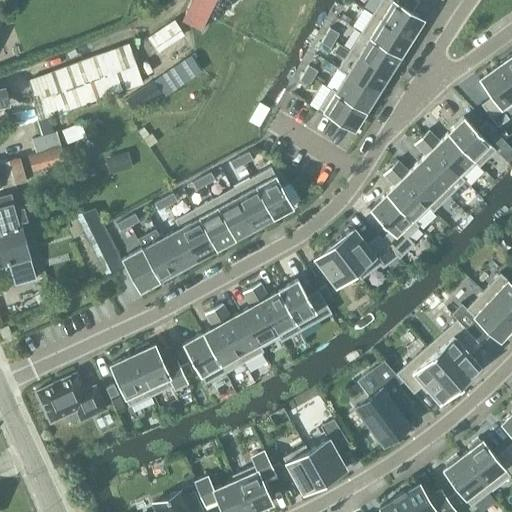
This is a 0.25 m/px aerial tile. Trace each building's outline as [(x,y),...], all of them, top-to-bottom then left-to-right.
[(200,29),(214,0),(192,0),(182,21),(200,29)] [(379,0),(372,12),(411,37),(423,18),(411,10),(418,0),(417,0),(379,0)] [(372,12),(361,31),(400,55),(411,37),(372,12)] [(342,13),(339,18),(347,23),(350,18),(342,13)] [(174,21),(147,38),(157,53),(183,35),(174,21)] [(329,27),(325,34),(334,40),(339,32),(329,27)] [(361,31),(349,49),(388,74),(400,55),(361,31)] [(334,40),(325,34),(321,42),(330,47),(334,40)] [(37,118),(48,116),(50,115),(118,91),(143,82),(128,42),(103,52),(69,64),(70,66),(28,81),(32,94),(37,116),(37,118)] [(337,68),(345,74),(346,73),(377,92),(388,74),(349,49),(337,68)] [(511,81),(511,53),(499,63),(511,81)] [(201,71),(191,54),(125,97),(133,110),(162,92),(164,96),(201,71)] [(504,110),(511,104),(511,81),(499,63),(478,77),(491,95),(493,94),(504,110)] [(304,72),(313,77),(317,70),(308,65),(304,72)] [(346,73),(345,74),(335,90),(334,91),(365,110),(377,92),(346,73)] [(334,91),(335,90),(331,87),(318,108),(353,129),(365,110),(334,91)] [(0,102),(9,101),(6,89),(0,90),(0,102)] [(504,111),(504,110),(493,94),(491,95),(481,103),(497,126),(509,117),(504,111)] [(255,111),(249,121),(255,125),(259,126),(261,122),(269,108),(263,104),(260,102),(255,111)] [(463,116),(447,132),(472,158),(476,162),(479,165),(496,149),(463,116)] [(486,121),(479,127),(487,135),(493,129),(486,121)] [(80,122),(62,130),(66,141),(85,133),(80,122)] [(143,127),(138,130),(149,146),(156,141),(151,133),(149,135),(143,127)] [(428,129),(421,136),(457,173),(461,177),(476,162),(472,158),(447,132),(439,140),(428,129)] [(495,131),(489,137),(498,147),(505,140),(495,131)] [(34,140),(37,152),(28,155),(32,170),(65,161),(57,134),(34,140)] [(421,136),(414,143),(425,154),(416,162),(449,195),(464,180),(461,177),(457,173),(421,136)] [(239,155),(243,163),(253,158),(248,150),(239,155)] [(128,152),(114,155),(117,169),(132,166),(128,152)] [(234,168),(243,163),(239,155),(230,160),(234,168)] [(14,183),(26,179),(20,157),(0,162),(0,186),(1,186),(0,183),(0,176),(11,174),(14,183)] [(397,159),(390,166),(427,203),(430,207),(433,210),(449,195),(416,162),(408,170),(397,159)] [(255,185),(273,217),(293,206),(270,166),(255,174),(250,176),(255,185)] [(390,166),(383,173),(394,184),(385,192),(414,222),(415,222),(430,207),(427,203),(390,166)] [(210,171),(201,176),(205,184),(215,179),(210,171)] [(205,184),(201,176),(192,181),(196,189),(205,184)] [(255,227),(273,217),(255,185),(250,176),(232,187),(254,227),(255,227)] [(213,197),(235,238),(254,227),(232,187),(213,197)] [(173,192),(163,197),(168,205),(177,200),(173,192)] [(385,192),(369,208),(389,229),(381,236),(381,237),(397,253),(396,254),(398,256),(413,241),(407,236),(418,225),(415,222),(414,222),(385,192)] [(30,258),(20,221),(27,219),(23,207),(15,209),(12,196),(11,194),(0,196),(0,265),(8,263),(14,285),(35,279),(30,258)] [(168,205),(163,197),(154,202),(158,210),(168,205)] [(213,197),(194,207),(216,248),(235,238),(213,197)] [(174,218),(178,227),(179,226),(197,258),(216,248),(194,207),(174,218)] [(123,265),(120,259),(100,219),(95,208),(79,212),(109,273),(123,265)] [(135,212),(125,217),(129,225),(139,220),(135,212)] [(129,225),(125,217),(117,222),(116,222),(120,230),(129,225)] [(160,236),(178,269),(197,258),(179,226),(178,227),(160,236)] [(353,226),(333,241),(354,269),(353,269),(359,277),(379,262),(381,265),(396,254),(397,253),(381,237),(381,236),(379,234),(366,243),(353,226)] [(159,279),(178,269),(160,236),(141,247),(159,279)] [(333,241),(313,256),(334,284),(353,269),(354,269),(333,241)] [(139,290),(159,279),(141,247),(121,258),(139,290)] [(511,283),(500,272),(483,290),(511,317),(511,283)] [(297,278),(277,289),(300,330),(332,312),(324,298),(318,288),(307,295),(297,278)] [(260,282),(251,286),(277,332),(279,336),(281,340),(300,330),(277,289),(267,295),(260,282)] [(331,294),(326,284),(318,288),(324,298),(331,294)] [(250,305),(240,310),(258,342),(260,347),(279,336),(277,332),(251,286),(243,291),(250,305)] [(461,302),(451,312),(456,318),(467,330),(475,338),(480,344),(491,332),(499,340),(511,326),(511,317),(483,290),(466,307),(461,302)] [(222,303),(213,308),(244,361),(262,351),(258,342),(240,310),(230,316),(222,303)] [(212,326),(202,331),(225,372),(244,361),(213,308),(205,312),(212,326)] [(456,318),(426,345),(460,383),(480,365),(470,353),(480,344),(475,338),(467,330),(456,318)] [(202,331),(183,343),(205,383),(225,372),(202,331)] [(136,351),(132,353),(151,395),(172,385),(173,389),(188,382),(184,375),(180,366),(175,356),(163,361),(155,342),(150,345),(148,342),(134,348),(136,351)] [(426,345),(395,372),(413,392),(423,384),(439,402),(444,398),(445,400),(458,388),(456,386),(460,383),(426,345)] [(132,353),(109,363),(128,405),(151,395),(132,353)] [(402,380),(384,360),(372,368),(384,383),(355,405),(383,442),(385,441),(387,444),(400,435),(398,431),(408,424),(399,412),(411,403),(397,383),(402,380)] [(192,372),(188,362),(180,366),(184,375),(192,372)] [(93,409),(105,403),(94,380),(83,386),(74,369),(35,389),(51,418),(88,399),(93,409)] [(114,384),(106,387),(110,397),(118,393),(114,384)] [(119,396),(111,400),(116,410),(124,406),(119,396)] [(511,440),(505,447),(511,455),(511,409),(500,422),(511,435),(511,440)] [(306,447),(324,480),(346,468),(335,449),(348,442),(333,417),(320,424),(326,436),(307,447),(306,447)] [(471,446),(462,453),(490,490),(509,476),(511,479),(511,477),(511,455),(505,447),(495,455),(482,438),(480,439),(478,437),(469,443),(471,446)] [(302,492),(324,480),(306,447),(307,447),(304,443),(282,456),(302,492)] [(254,464),(233,474),(236,480),(249,511),(272,501),(263,481),(276,475),(271,466),(263,449),(250,456),(254,464)] [(490,490),(462,453),(458,456),(456,453),(444,462),(446,465),(442,468),(470,505),(490,490)] [(279,462),(271,466),(276,475),(284,471),(279,462)] [(236,480),(233,474),(232,474),(233,478),(213,488),(207,475),(194,481),(206,507),(218,502),(222,511),(248,511),(249,511),(236,480)] [(432,511),(457,511),(453,506),(447,497),(440,488),(427,496),(419,482),(405,491),(404,489),(392,496),(393,498),(379,506),(382,511),(430,511),(432,511)] [(180,489),(152,502),(156,510),(151,511),(203,511),(194,490),(183,495),(180,489)] [(454,493),(447,497),(453,506),(460,501),(454,493)]
